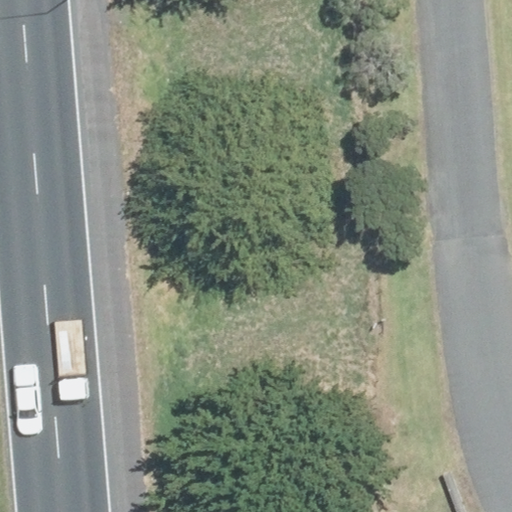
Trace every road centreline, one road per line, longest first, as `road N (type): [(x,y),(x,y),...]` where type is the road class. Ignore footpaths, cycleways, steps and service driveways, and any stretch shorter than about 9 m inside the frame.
road 1 (motorway): [(24,0),(67,511)]
road 2 (unclassified): [(470,0),(511,467)]
